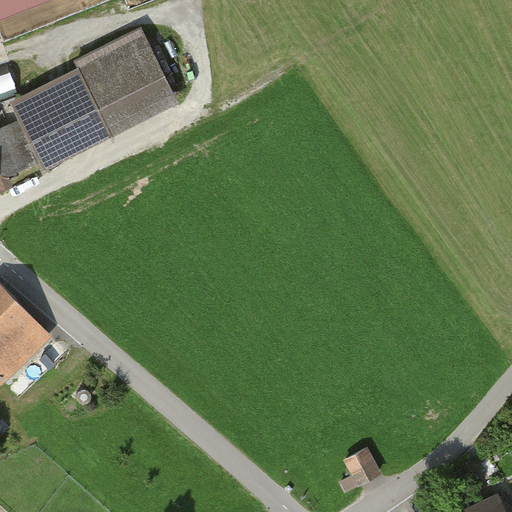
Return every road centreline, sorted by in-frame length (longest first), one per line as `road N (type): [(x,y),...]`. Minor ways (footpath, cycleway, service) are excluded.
road 1 (unclassified): [(291,511),(0,262)]
road 2 (unclassified): [(511,383),(438,461),(365,511)]
